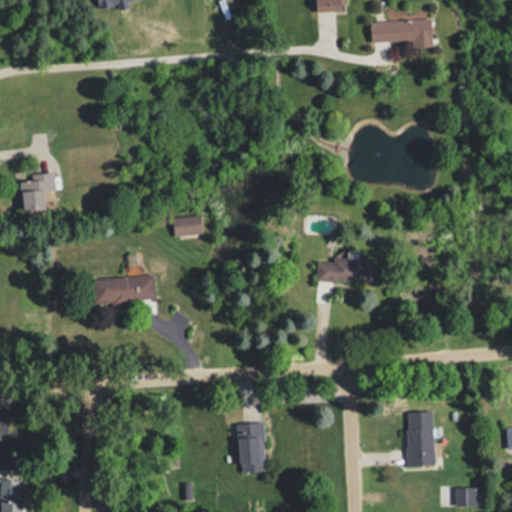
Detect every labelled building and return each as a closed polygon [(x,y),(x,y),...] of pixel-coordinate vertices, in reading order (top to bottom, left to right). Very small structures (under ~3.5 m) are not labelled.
[(343,11),(343,0),(313,0),(313,11),(343,11)] [(414,40),(414,47),(431,46),(429,18),(369,21),(370,42),(414,40)] [(20,209),(52,208),(51,173),(19,174),(20,209)] [(171,215),(171,234),(199,233),(199,214),(171,215)] [(316,257),(315,279),(366,281),(367,259),(316,257)] [(154,299),(153,274),(94,277),(95,302),(154,299)] [(431,410),(404,411),(405,464),(431,464),(431,410)] [(236,469),(262,468),(262,421),(236,422),(236,469)] [(0,511),(18,511),(19,479),(0,478),(0,511)] [(455,487),(455,504),(475,504),(475,487),(455,487)]
